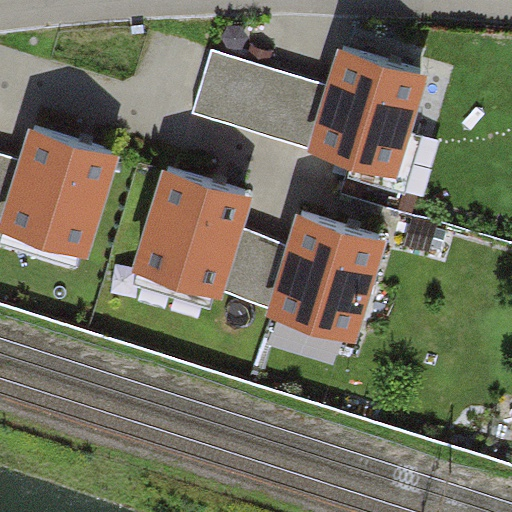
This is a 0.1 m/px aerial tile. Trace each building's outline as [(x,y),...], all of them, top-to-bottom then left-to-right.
[(212,46),(193,109),(258,130),(277,66),(212,46)] [(277,66),(258,130),(315,146),(317,141),(393,165),(423,69),(346,46),(333,84),(277,66)] [(0,150),(0,218),(82,245),(113,149),(37,123),(26,158),(0,150)] [(246,189),(170,165),(139,260),(217,287),(237,222),(246,189)] [(288,240),(237,222),(217,287),(352,327),(378,230),(300,206),(288,240)]
